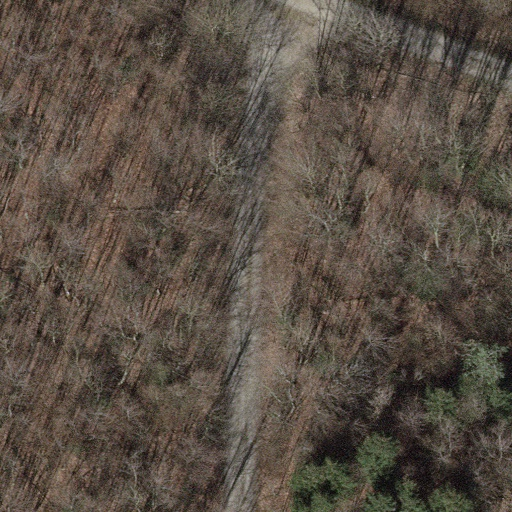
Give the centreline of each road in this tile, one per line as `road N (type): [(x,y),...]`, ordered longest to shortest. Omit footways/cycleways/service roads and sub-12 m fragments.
road 1 (track): [(256,511),(270,0)]
road 2 (track): [(511,87),(291,0)]
